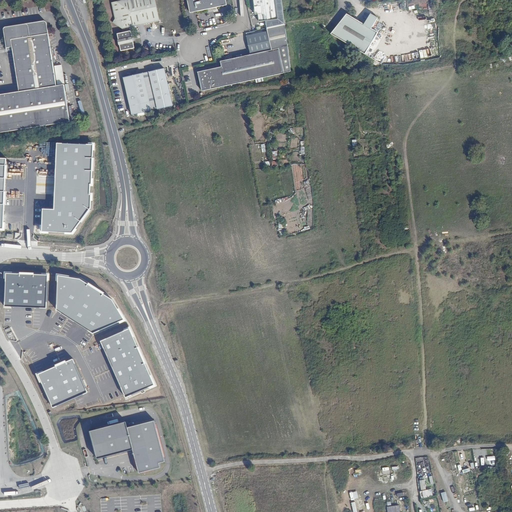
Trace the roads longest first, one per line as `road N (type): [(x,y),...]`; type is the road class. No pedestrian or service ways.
road 1 (track): [(424,450),(422,330),(401,108),(405,92),(442,82),(455,68),(454,29),(464,0)]
road 2 (track): [(113,135),(174,122),(240,91),(380,76),(511,49)]
road 3 (track): [(511,233),(228,296),(163,302),(152,328)]
road 4 (track): [(511,445),(202,470)]
road 5 (unknown): [(91,470),(85,426),(143,412),(154,419),(164,475),(124,481),(93,473)]
road 6 (tertiary): [(152,328),(181,396),(212,511)]
road 7 (tertiary): [(71,2),(124,183)]
road 8 (unclassified): [(0,332),(40,404),(65,481)]
road 9 (unknown): [(8,349),(42,337),(64,343),(83,358),(100,391)]
